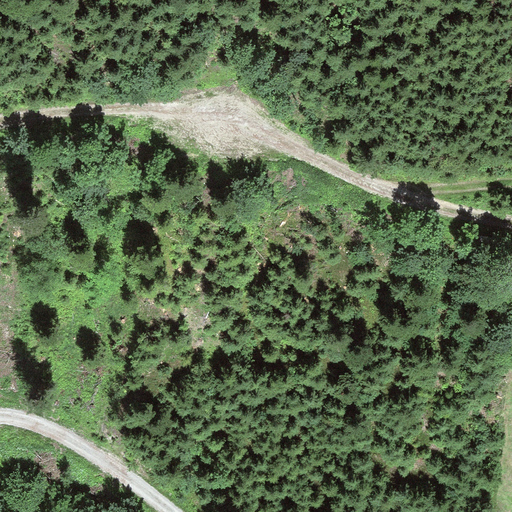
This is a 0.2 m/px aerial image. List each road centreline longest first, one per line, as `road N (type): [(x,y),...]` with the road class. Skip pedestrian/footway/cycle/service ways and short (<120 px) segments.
road 1 (track): [(0,120),(83,110),(229,120),(385,190)]
road 2 (track): [(167,511),(47,425),(0,413)]
road 3 (track): [(385,190),(511,221)]
